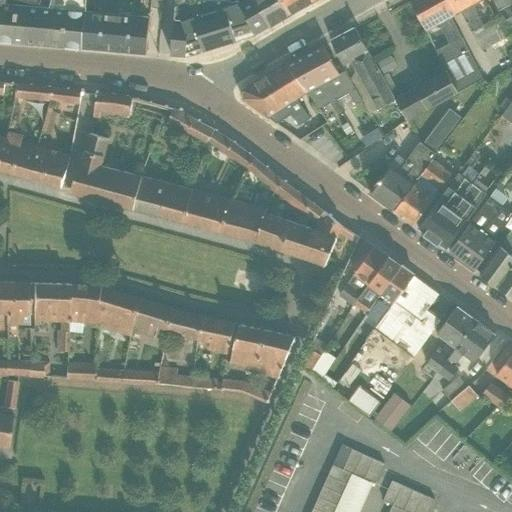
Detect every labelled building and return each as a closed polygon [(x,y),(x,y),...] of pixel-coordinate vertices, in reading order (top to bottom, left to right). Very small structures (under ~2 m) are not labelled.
[(0,0),(0,38),(43,43),(51,2),(40,0),(0,0)] [(43,43),(83,46),(87,0),(51,0),(51,2),(43,43)] [(87,0),(83,46),(115,50),(119,0),(87,0)] [(119,0),(115,50),(147,51),(151,6),(163,7),(163,0),(119,0)] [(269,26),(254,0),(253,0),(176,0),(171,55),(186,56),(253,35),(269,26)] [(269,26),(290,14),(282,0),(253,0),(254,0),(269,26)] [(313,0),(282,0),(290,14),(313,0)] [(451,17),(442,0),(410,0),(428,29),(439,23),(449,43),(436,50),(442,63),(457,94),(483,78),(451,17)] [(473,5),(480,0),(442,0),(451,17),(461,11),(482,51),(490,45),(493,51),(509,43),(505,36),(509,35),(499,16),(483,25),(473,5)] [(511,0),(493,0),(499,9),(511,2),(511,0)] [(371,112),(395,98),(355,27),(331,40),(344,64),(351,61),(355,70),(351,78),(363,99),(371,112)] [(347,70),(339,74),(323,45),(305,55),(330,103),(338,116),(363,99),(351,78),(347,70)] [(330,103),(305,55),(287,64),(305,93),(308,92),(319,110),(330,103)] [(297,98),(305,93),(287,64),(286,62),(242,90),(242,98),(278,123),(292,113),(300,124),(309,118),(297,98)] [(408,121),(457,94),(442,63),(427,72),(429,78),(395,98),(408,121)] [(503,123),(511,108),(511,80),(490,115),(503,123)] [(55,88),(17,84),(14,97),(51,101),(55,88)] [(81,91),(55,88),(51,101),(79,103),(81,91)] [(133,97),(96,93),(93,117),(99,118),(100,111),(130,115),(133,97)] [(182,112),(172,108),(168,122),(206,143),(207,140),(215,129),(182,112)] [(371,192),(393,209),(432,157),(461,117),(449,108),(424,142),(420,140),(405,161),(398,155),(371,192)] [(346,132),(355,144),(369,133),(360,122),(346,132)] [(347,146),(339,135),(322,147),(305,124),(288,136),(313,170),(347,146)] [(236,144),(215,129),(207,140),(247,166),(248,165),(254,156),(236,144)] [(7,131),(5,136),(0,159),(0,169),(30,178),(39,145),(21,141),(23,135),(7,131)] [(71,192),(134,208),(142,175),(102,165),(109,138),(89,133),(84,151),(78,167),(71,192)] [(511,140),(503,152),(511,157),(511,140)] [(71,154),(39,145),(30,178),(62,187),(71,154)] [(283,180),(254,156),(248,165),(247,166),(275,189),(283,180)] [(413,224),(452,172),(432,157),(393,209),(413,224)] [(418,228),(446,248),(489,188),(476,179),(479,175),(464,164),(418,228)] [(169,182),(142,175),(134,208),(160,216),(169,182)] [(312,202),(283,180),(275,189),(305,211),(312,202)] [(193,188),(169,182),(160,216),(183,222),(193,188)] [(476,269),(511,215),(511,212),(502,206),(509,197),(497,187),(450,251),(476,269)] [(230,198),(193,188),(183,222),(222,232),(230,198)] [(266,206),(230,198),(222,232),(256,241),(265,211),(266,206)] [(360,238),(342,226),(312,202),(305,211),(317,221),(317,225),(316,227),(306,258),(326,265),(339,235),(356,245),(360,238)] [(291,219),(265,211),(256,241),(281,250),(291,219)] [(316,227),(291,219),(281,250),(306,258),(316,227)] [(480,273),(499,286),(511,267),(511,236),(508,234),(480,273)] [(354,306),(355,305),(388,255),(364,238),(350,265),(358,268),(339,295),(354,306)] [(367,314),(401,265),(388,255),(355,305),(367,314)] [(367,314),(379,322),(414,275),(401,265),(367,314)] [(511,295),(511,267),(499,286),(511,295)] [(419,321),(438,292),(414,275),(379,322),(361,348),(373,355),(404,311),(419,321)] [(0,314),(7,314),(12,282),(0,281),(0,314)] [(29,282),(12,282),(7,314),(7,325),(21,325),(21,324),(29,324),(29,282)] [(67,351),(67,332),(69,284),(33,283),(34,320),(60,321),(60,330),(56,331),(56,351),(67,351)] [(82,322),(98,324),(102,287),(69,284),(67,332),(81,333),(82,322)] [(131,336),(132,330),(139,299),(102,287),(98,324),(98,331),(114,336),(115,332),(131,336)] [(165,341),(167,335),(172,309),(139,299),(132,330),(165,341)] [(426,364),(438,372),(476,320),(457,306),(436,334),(448,342),(440,353),(436,350),(426,364)] [(202,316),(172,309),(167,335),(174,337),(175,335),(197,340),(202,316)] [(235,323),(202,316),(197,340),(210,343),(208,349),(214,350),(213,351),(228,355),(235,323)] [(475,361),(495,334),(476,320),(438,372),(448,381),(459,366),(455,364),(463,354),(475,361)] [(230,362),(254,369),(265,330),(240,325),(232,356),(230,362)] [(295,337),(265,330),(254,369),(279,376),(295,337)] [(309,377),(320,356),(306,349),(295,370),(309,377)] [(387,370),(397,355),(388,349),(378,364),(387,370)] [(511,353),(497,376),(511,386),(511,353)] [(7,360),(0,359),(0,374),(16,376),(26,376),(43,377),(43,375),(48,375),(48,361),(29,361),(7,360)] [(93,381),(94,368),(95,363),(67,362),(66,379),(93,381)] [(159,372),(157,385),(193,388),(194,376),(177,374),(177,368),(160,367),(159,372)] [(94,368),(93,381),(120,382),(123,370),(94,368)] [(123,370),(120,382),(157,385),(159,372),(123,370)] [(194,376),(193,388),(221,390),(223,382),(216,381),(217,378),(194,376)] [(445,410),(460,396),(441,377),(427,390),(445,410)] [(247,395),(251,383),(244,380),(223,379),(223,382),(221,390),(241,392),(247,395)] [(0,445),(8,447),(18,382),(16,381),(6,381),(2,407),(0,406),(0,445)] [(251,383),(247,395),(265,404),(269,405),(270,401),(268,400),(272,392),(251,383)] [(479,408),(489,398),(474,383),(464,394),(479,408)] [(511,391),(500,403),(511,410),(511,391)] [(361,416),(378,427),(393,406),(376,394),(361,416)] [(360,511),(374,485),(382,466),(343,448),(313,511),(360,511)] [(429,511),(435,500),(392,481),(384,499),(395,504),(391,511),(429,511)]
